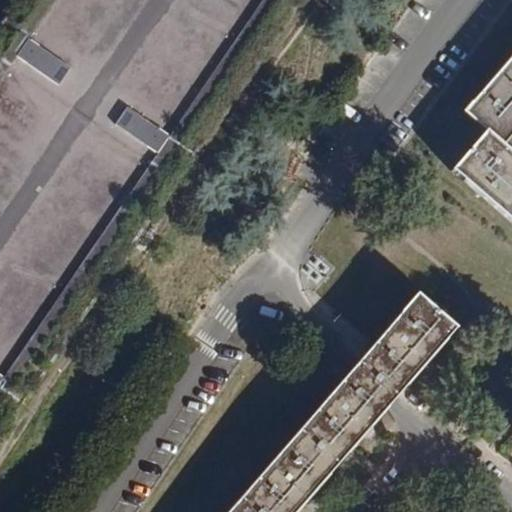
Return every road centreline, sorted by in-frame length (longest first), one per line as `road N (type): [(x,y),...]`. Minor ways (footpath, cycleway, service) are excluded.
road 1 (motorway): [(0,326),(224,0)]
road 2 (residential): [(265,272),(468,0)]
road 3 (residential): [(97,511),(265,272)]
road 4 (motorway): [(138,0),(0,201)]
road 5 (residential): [(265,272),(428,430)]
road 6 (motorway): [(79,0),(0,116)]
